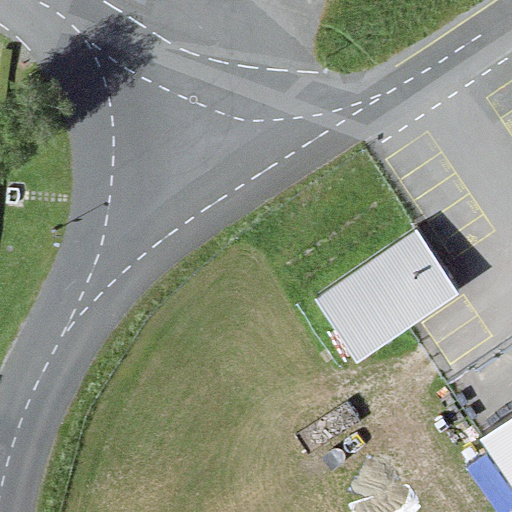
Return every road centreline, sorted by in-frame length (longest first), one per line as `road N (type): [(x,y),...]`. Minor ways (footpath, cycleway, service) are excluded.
road 1 (unclassified): [(0,463),(33,368),(108,274),(210,190)]
road 2 (unclassified): [(210,190),(511,7)]
road 3 (residential): [(42,0),(96,49),(210,190)]
